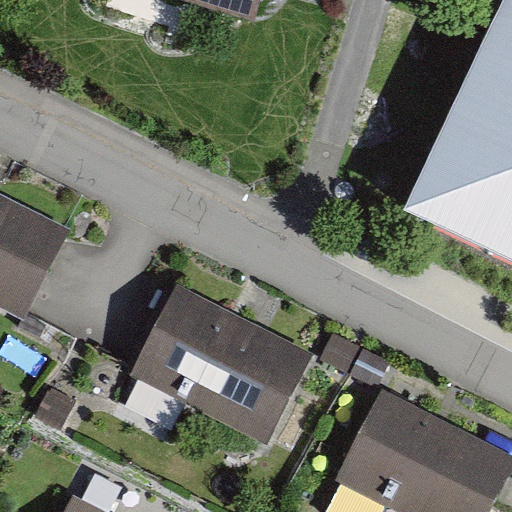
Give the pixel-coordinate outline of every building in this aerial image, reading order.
[(276,0),(202,0),(270,19),(276,0)] [(511,8),(414,221),(511,265),(511,8)] [(0,199),(0,304),(41,323),(80,236),(0,199)] [(324,361),(184,291),(137,385),(277,454),(324,361)] [(511,461),(399,399),(347,491),(384,511),(507,511),(511,506),(511,461)] [(101,511),(77,499),(69,511),(101,511)]
